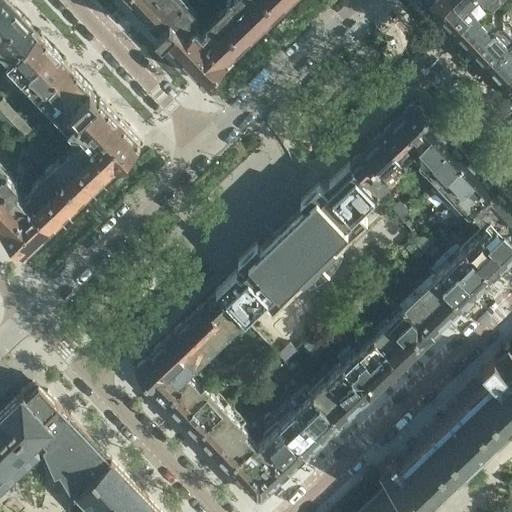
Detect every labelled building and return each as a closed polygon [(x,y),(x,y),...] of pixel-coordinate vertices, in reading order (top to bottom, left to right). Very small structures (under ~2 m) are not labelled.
[(0,0),(0,8),(9,0),(8,0),(0,0)] [(38,31),(9,0),(0,8),(0,67),(6,61),(38,31)] [(151,0),(129,0),(140,11),(151,0)] [(197,16),(195,13),(182,0),(151,0),(140,11),(173,45),(196,23),(197,24),(197,16)] [(262,24),(239,0),(226,0),(229,3),(219,13),(245,40),(262,24)] [(280,7),(273,0),(239,0),(262,24),(280,7)] [(475,15),(461,0),(433,0),(434,0),(472,40),(499,14),(497,14),(492,8),(485,8),(484,7),(475,15)] [(461,0),(475,15),(484,7),(479,3),(482,0),(461,0)] [(219,13),(202,29),(201,30),(227,57),(245,40),(219,13)] [(488,57),(511,34),(511,23),(503,14),(499,14),(472,40),(488,57)] [(227,57),(201,30),(202,29),(197,24),(196,23),(173,45),(205,79),(227,57)] [(69,63),(38,31),(6,61),(13,69),(16,66),(33,84),(30,86),(37,94),(69,63)] [(505,75),(511,67),(511,34),(488,57),(505,75)] [(100,96),(69,63),(37,94),(44,101),(47,99),(63,116),(61,119),(68,126),(100,96)] [(93,142),(120,117),(100,96),(68,126),(71,129),(79,129),(86,137),(87,136),(93,142)] [(0,102),(25,130),(31,124),(6,97),(0,102)] [(422,139),(440,122),(416,98),(381,132),(406,156),(415,148),(415,143),(420,138),(422,139)] [(113,166),(141,139),(120,117),(93,142),(92,143),(113,166)] [(468,152),(440,122),(422,139),(420,138),(415,143),(415,148),(420,154),(419,159),(439,180),(468,152)] [(406,161),(406,156),(381,132),(350,162),(377,190),(399,170),(398,168),(406,161)] [(113,166),(92,143),(93,142),(87,136),(86,137),(63,159),(60,155),(52,162),(83,195),(113,166)] [(498,184),(468,152),(439,180),(467,209),(472,209),(498,184)] [(83,195),(52,162),(45,170),(48,173),(24,196),(31,202),(32,201),(53,224),(83,195)] [(337,248),(368,219),(359,210),(379,192),(377,190),(350,162),(329,181),(330,181),(324,187),(320,182),(301,200),(305,205),(261,246),(257,242),(238,259),(243,264),(237,269),(216,289),(244,318),(245,319),(265,301),(273,310),(304,280),(308,285),(309,287),(312,285),(315,284),(318,283),(322,281),(326,278),(330,274),(334,270),(336,268),(338,265),(340,260),(342,257),(343,253),(342,253),(337,248)] [(0,189),(14,176),(7,169),(5,171),(0,165),(0,189)] [(31,202),(24,196),(18,189),(18,180),(14,176),(0,189),(0,223),(4,228),(31,202)] [(511,198),(498,184),(472,209),(480,217),(487,217),(492,212),(511,233),(511,198)] [(25,250),(53,224),(32,201),(31,202),(4,228),(25,250)] [(511,255),(511,233),(492,212),(487,217),(485,219),(489,223),(465,245),(492,274),(511,255)] [(462,303),(492,274),(465,245),(434,274),(462,303)] [(432,332),(462,303),(434,274),(404,303),(432,332)] [(212,349),(244,318),(216,289),(205,300),(184,320),(212,349)] [(401,361),(432,332),(404,303),(373,333),(401,361)] [(212,349),(184,320),(152,350),(172,372),(177,366),(184,374),(189,370),(212,349)] [(371,390),(401,361),(373,333),(343,361),(371,390)] [(430,498),(511,420),(511,343),(498,356),(496,354),(495,355),(495,354),(483,366),(492,376),(401,463),(396,458),(388,465),(381,472),(389,481),(371,499),(383,511),(428,511),(436,504),(430,498)] [(227,403),(205,380),(201,383),(189,370),(184,374),(177,366),(172,372),(152,350),(135,366),(197,431),(227,403)] [(340,419),(371,390),(343,361),(313,390),(340,419)] [(243,374),(234,365),(228,371),(236,380),(243,374)] [(256,375),(249,367),(243,373),(250,380),(256,375)] [(243,373),(243,374),(236,380),(243,387),(250,380),(243,373)] [(263,382),(256,375),(250,380),(257,387),(263,382)] [(164,511),(48,390),(36,377),(0,411),(0,484),(40,446),(34,440),(39,434),(46,442),(43,445),(56,471),(61,469),(75,495),(79,493),(97,511),(164,511)] [(257,387),(250,380),(243,387),(250,394),(256,388),(257,387)] [(264,396),(256,388),(250,394),(258,402),(264,396)] [(308,450),(340,419),(313,390),(280,421),(308,450)] [(260,454),(253,447),(258,443),(244,429),(248,426),(227,403),(197,431),(257,494),(262,494),(275,481),(255,459),(260,454)] [(275,481),(308,450),(280,421),(258,443),(253,447),(260,454),(255,459),(275,481)] [(383,511),(371,499),(357,511),(383,511)]
